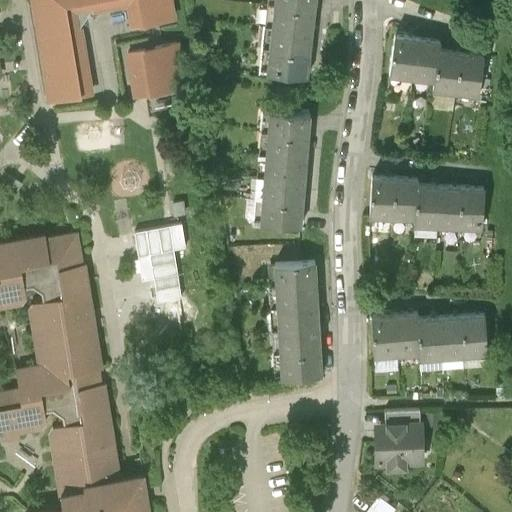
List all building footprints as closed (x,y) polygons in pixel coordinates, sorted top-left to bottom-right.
[(33,0),(50,99),(90,92),(79,25),(92,7),(126,1),(130,25),(173,18),(169,0),(33,0)] [(315,0),(276,0),(276,5),(315,9),(315,0)] [(315,9),(276,5),(273,24),(312,28),(315,9)] [(312,28),(273,24),(271,48),(310,52),(312,28)] [(418,38),(395,35),(389,74),(412,78),(418,38)] [(439,41),(418,38),(412,78),(433,81),(438,49),(439,41)] [(176,43),(127,51),(134,95),(183,87),(176,43)] [(310,52),(271,48),(268,73),(307,77),(310,52)] [(460,52),(438,49),(433,81),(432,88),(454,92),(460,52)] [(483,55),(460,52),(454,92),(477,95),(483,55)] [(309,112),(270,109),(268,134),(308,137),(309,112)] [(308,137),(268,134),(267,156),(306,159),(308,137)] [(306,159),(267,156),(265,179),(304,182),(306,159)] [(395,178),(372,177),(370,216),(393,217),(395,178)] [(417,179),(395,178),(393,217),(415,218),(416,185),(417,179)] [(304,182),(265,179),(264,200),(302,203),(304,182)] [(438,187),(416,185),(415,218),(415,224),(436,225),(438,187)] [(459,188),(438,187),(436,225),(457,226),(459,188)] [(483,189),(459,188),(457,226),(481,227),(483,189)] [(302,203),(264,200),(262,221),(301,224),(302,203)] [(50,426),(63,505),(56,506),(55,501),(24,507),(24,511),(149,511),(142,468),(119,472),(84,259),(76,260),(71,235),(47,239),(46,231),(0,238),(0,299),(20,296),(26,289),(24,280),(32,279),(42,286),(44,294),(35,296),(30,303),(39,358),(15,362),(19,386),(12,387),(11,382),(0,384),(0,430),(19,427),(18,423),(40,419),(45,412),(44,404),(52,402),(62,409),(64,418),(55,419),(50,426)] [(314,260),(275,262),(276,282),(315,280),(314,260)] [(315,280),(276,282),(277,302),(317,300),(315,280)] [(317,300),(277,302),(279,323),(318,321),(317,300)] [(416,313),(394,314),(397,353),(418,352),(416,318),(416,313)] [(394,314),(372,315),(374,354),(397,353),(394,314)] [(483,314),(458,315),(460,354),(485,353),(483,314)] [(458,315),(436,317),(438,356),(460,354),(458,315)] [(436,317),(416,318),(418,352),(418,357),(438,356),(436,317)] [(318,321),(279,323),(280,346),(320,343),(318,321)] [(320,343),(280,346),(282,373),(321,370),(320,343)] [(384,422),(419,422),(419,407),(384,407),(384,422)] [(438,411),(425,411),(426,424),(438,424),(438,411)] [(384,422),(376,422),(376,459),(387,459),(387,464),(402,464),(402,458),(414,458),(414,438),(419,438),(419,422),(384,422)]
